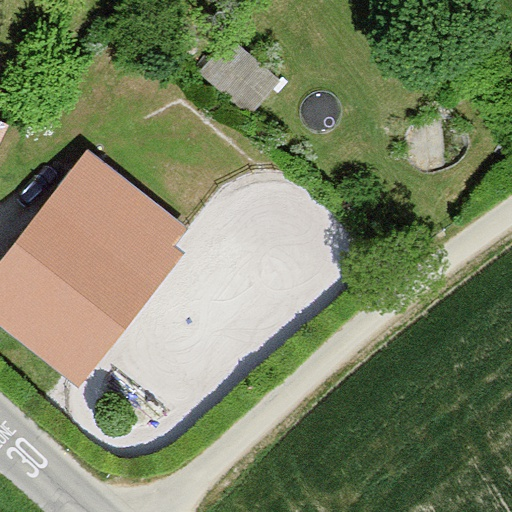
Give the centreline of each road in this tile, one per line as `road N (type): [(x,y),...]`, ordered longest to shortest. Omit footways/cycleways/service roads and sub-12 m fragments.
road 1 (track): [(165,511),(379,311),(511,212)]
road 2 (tertiary): [(97,511),(0,426)]
